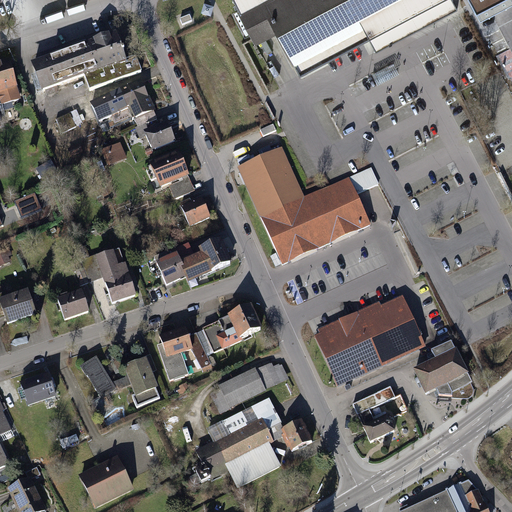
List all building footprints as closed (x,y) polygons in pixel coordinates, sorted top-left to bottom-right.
[(236,0),(231,3),(237,13),(244,32),(252,51),(272,40),(293,73),(361,36),(374,53),(456,13),(449,0),(236,0)] [(468,0),(477,16),(508,0),(468,0)] [(214,9),(205,6),(202,15),(211,19),(214,9)] [(190,17),(180,21),(183,27),(193,23),(190,17)] [(129,31),(36,63),(46,92),(88,77),(92,89),(143,71),(129,31)] [(13,61),(0,64),(0,106),(24,100),(13,61)] [(144,82),(94,104),(101,120),(134,107),(139,118),(156,111),(144,82)] [(72,113),(58,119),(64,133),(78,127),(72,113)] [(171,122),(149,131),(157,150),(179,141),(171,122)] [(121,144),(104,153),(111,168),(128,159),(121,144)] [(82,145),(69,150),(72,160),(85,155),(82,145)] [(273,154),(234,172),(279,271),(368,230),(353,199),(373,189),(365,172),(300,202),(277,152),(273,154)] [(191,177),(192,176),(183,155),(152,168),(156,177),(161,175),(166,187),(171,185),(191,177)] [(43,180),(59,173),(53,161),(38,169),(43,180)] [(196,190),(191,177),(171,185),(176,198),(196,190)] [(36,193),(16,202),(22,217),(43,208),(36,193)] [(195,201),(184,205),(194,227),(214,217),(206,200),(196,204),(195,201)] [(183,265),(188,277),(192,285),(233,266),(221,240),(197,251),(200,258),(183,265)] [(8,249),(0,252),(0,266),(13,261),(8,249)] [(118,253),(101,259),(116,303),(139,296),(129,266),(123,268),(118,253)] [(188,277),(183,265),(179,256),(158,266),(167,287),(188,277)] [(86,271),(77,274),(82,287),(91,285),(86,271)] [(85,292),(61,300),(68,320),(92,312),(85,292)] [(31,293),(1,303),(9,325),(38,315),(31,293)] [(316,337),(339,389),(423,352),(400,300),(316,337)] [(255,306),(231,317),(234,323),(228,326),(226,320),(219,323),(225,336),(220,338),(225,350),(266,331),(255,306)] [(197,350),(189,328),(164,337),(166,343),(172,359),(185,354),(197,350)] [(172,359),(166,343),(160,345),(173,381),(192,374),(185,354),(172,359)] [(456,353),(417,372),(429,395),(436,392),(439,396),(465,398),(474,394),(474,387),(456,353)] [(100,359),(85,368),(104,400),(96,405),(102,415),(116,407),(111,399),(132,386),(127,377),(115,384),(100,359)] [(151,362),(130,370),(139,394),(136,395),(141,407),(164,399),(151,362)] [(275,365),(212,395),(222,416),(292,382),(285,366),(277,370),(275,365)] [(51,375),(24,384),(31,405),(58,396),(51,375)] [(394,387),(353,405),(358,418),(399,399),(394,387)] [(0,396),(0,466),(10,462),(0,441),(0,434),(14,428),(0,396)] [(217,445),(203,452),(217,480),(233,472),(241,488),(285,467),(275,447),(279,445),(276,439),(287,433),(285,431),(271,402),(211,432),(217,445)] [(388,415),(363,427),(371,443),(396,432),(388,415)] [(309,419),(285,431),(287,433),(296,453),(320,441),(309,419)] [(120,458),(83,476),(100,510),(137,493),(120,458)] [(33,481),(10,492),(19,511),(45,511),(48,511),(33,481)] [(470,481),(403,511),(490,511),(480,491),(470,481)]
